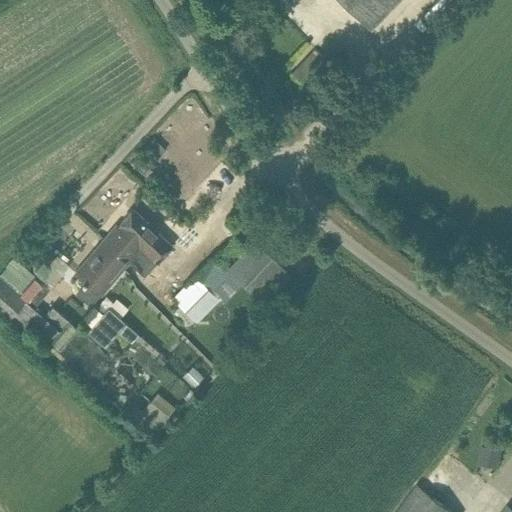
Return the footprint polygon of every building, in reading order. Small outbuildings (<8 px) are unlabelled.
[(343,0),(371,26),(395,0),(343,0)] [(129,261),(144,275),(171,246),(132,208),(118,225),(117,224),(104,239),(129,261)] [(129,261),(104,239),(75,273),(82,279),(72,292),(89,306),(129,261)] [(196,322),(219,298),(224,303),(235,292),(246,302),(253,295),(261,303),(289,271),(252,241),(226,270),(213,257),(173,298),(196,322)] [(0,309),(42,347),(67,318),(52,305),(46,312),(35,303),(69,265),(46,245),(32,262),(33,272),(13,255),(0,270),(0,309)] [(105,296),(96,306),(102,313),(108,306),(112,302),(105,296)] [(102,313),(101,314),(119,330),(119,331),(131,341),(134,339),(136,340),(138,338),(141,335),(108,306),(102,313)] [(203,377),(192,366),(182,377),(193,386),(203,377)] [(477,464),(499,465),(500,446),(478,445),(477,464)] [(455,511),(417,484),(397,511),(455,511)]
